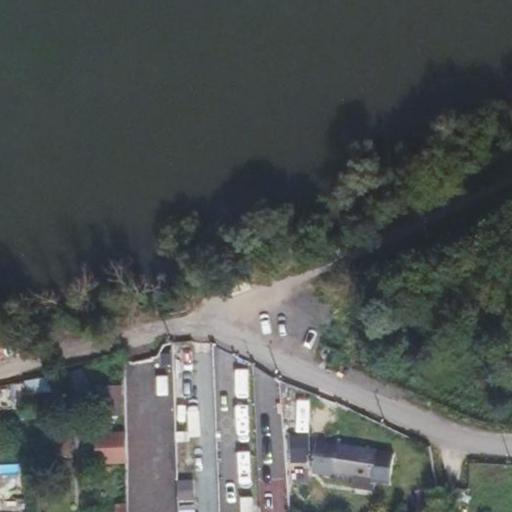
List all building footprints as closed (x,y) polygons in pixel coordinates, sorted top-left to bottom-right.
[(317,455),(315,425),(305,423),(299,450),(317,455)] [(372,471),(379,441),(315,425),(317,455),(339,460),(337,470),(353,474),(355,466),(372,471)] [(101,432),(99,463),(129,465),(131,434),(101,432)] [(283,498),(282,448),(257,449),(258,498),(283,498)] [(93,481),(93,511),(117,511),(117,481),(93,481)] [(239,511),(252,511),(255,489),(242,487),(239,511)]
